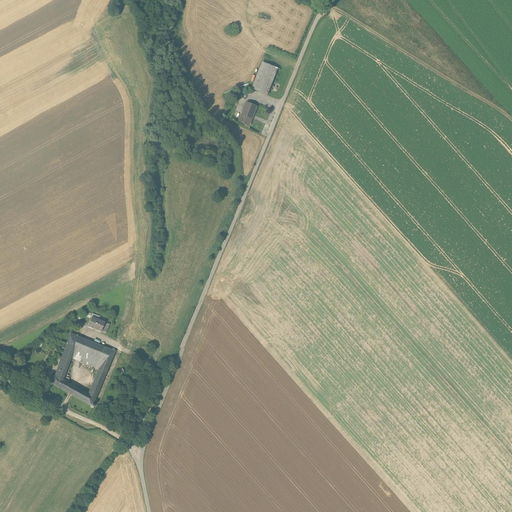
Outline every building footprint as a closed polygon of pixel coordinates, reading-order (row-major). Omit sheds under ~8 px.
[(263,65),(253,93),(269,99),(279,71),(263,65)] [(259,111),(248,106),(239,125),(251,130),(259,111)] [(91,319),(87,328),(100,333),(104,324),(98,321),(91,319)] [(87,396),(71,387),(68,394),(90,407),(90,408),(90,409),(91,409),(92,409),(93,409),(93,408),(93,407),(92,406),(114,353),(70,334),(61,358),(69,361),(70,359),(98,371),(87,396)] [(50,384),(49,385),(50,385),(50,386),(51,386),(52,386),(52,385),(68,394),(71,387),(67,385),(62,382),(63,377),(69,361),(61,358),(52,383),(51,383),(50,384)]
